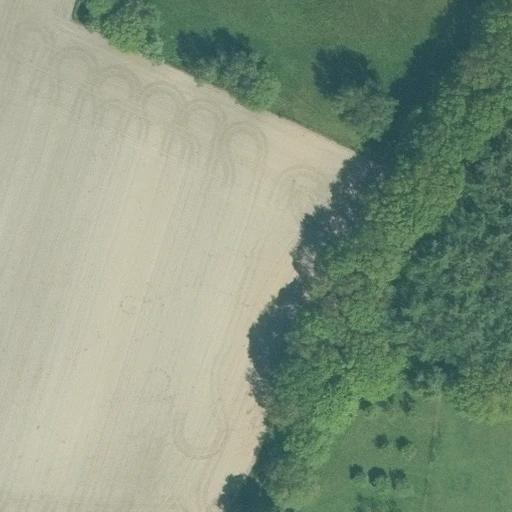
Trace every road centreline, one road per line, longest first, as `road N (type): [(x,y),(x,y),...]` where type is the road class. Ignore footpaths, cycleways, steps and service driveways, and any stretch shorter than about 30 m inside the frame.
road 1 (track): [(253,511),(356,325),(511,98)]
road 2 (track): [(511,368),(344,349)]
